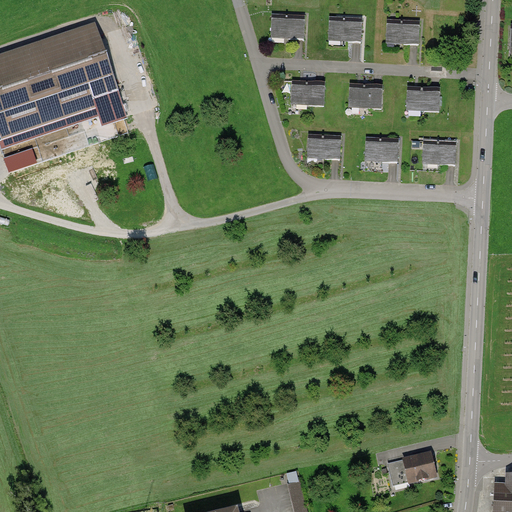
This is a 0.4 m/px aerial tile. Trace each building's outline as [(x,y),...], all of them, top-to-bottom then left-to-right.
[(309,17),(273,15),(272,38),(308,40),(309,17)] [(366,20),(331,18),(330,43),(365,44),(366,20)] [(424,22),(389,21),(388,45),(423,46),(424,22)] [(126,103),(100,28),(0,62),(0,124),(7,144),(126,103)] [(328,84),(292,83),(291,106),(327,108),(328,84)] [(385,87),(352,85),(351,107),(384,108),(385,87)] [(443,90),(409,89),(408,113),(442,114),(443,90)] [(344,138),(311,137),(310,160),(344,161),(344,138)] [(401,141),(367,140),(366,163),(400,165),(401,141)] [(460,144),(424,143),(424,164),(460,165),(460,144)] [(405,463),(389,467),(392,482),(408,479),(409,484),(436,477),(431,455),(405,462),(405,463)] [(511,511),(511,477),(508,477),(508,486),(496,485),(494,511),(511,511)] [(308,511),(301,484),(289,487),(294,511),(308,511)]
